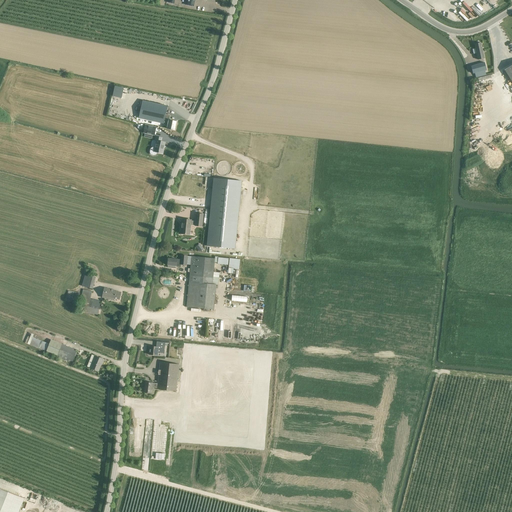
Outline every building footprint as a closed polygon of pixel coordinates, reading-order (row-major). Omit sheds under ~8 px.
[(474,44),(477,55),(478,60),(484,58),(481,43),(474,44)] [(487,70),(484,62),(470,66),(472,74),(474,73),(476,78),(486,75),(485,70),(487,70)] [(114,88),(113,93),(123,95),(124,89),(116,87),(116,88),(114,88)] [(163,123),(168,124),(167,128),(174,130),(176,121),(169,120),(170,115),(165,114),(167,106),(142,100),(138,118),(163,124),(163,123)] [(145,124),(143,133),(145,134),(144,137),(152,139),(153,135),(154,136),(156,127),(145,124)] [(150,149),(150,151),(150,153),(151,154),(152,155),(153,155),(155,155),(156,154),(157,153),(157,152),(163,153),(165,142),(161,141),(162,138),(156,136),(155,141),(156,141),(155,148),(153,147),(152,147),(151,148),(150,149)] [(213,178),(207,246),(235,249),(242,181),(213,178)] [(190,234),(191,225),(195,225),(195,226),(202,227),(204,214),(196,213),(195,221),(191,221),(192,220),(182,219),(180,233),(190,234)] [(191,257),(187,256),(181,255),(180,260),(177,259),(168,258),(168,265),(167,267),(168,268),(175,268),(176,266),(180,266),(181,265),(181,264),(187,265),(187,264),(190,264),(190,269),(188,268),(188,272),(190,272),(186,307),(214,310),(216,284),(212,284),(213,277),(219,278),(219,273),(214,272),(215,262),(218,263),(217,264),(228,265),(228,259),(218,258),(218,257),(215,256),(215,258),(191,256),(191,257)] [(230,258),(228,273),(232,274),(236,274),(235,277),(232,277),(230,288),(231,288),(231,290),(238,291),(239,278),(238,278),(239,271),(236,270),(236,272),(233,272),(233,269),(239,269),(240,259),(230,258)] [(81,287),(91,289),(93,277),(83,275),(81,287)] [(104,287),(102,297),(114,300),(114,298),(120,300),(121,292),(116,291),(116,290),(104,287)] [(83,289),(78,311),(98,315),(101,301),(90,299),(92,291),(83,289)] [(68,291),(66,300),(78,302),(80,293),(68,291)] [(49,344),(33,337),(30,345),(46,351),(72,361),(77,350),(51,339),(49,344)] [(157,342),(156,347),(150,346),(149,355),(157,356),(157,353),(164,353),(165,342),(157,342)] [(193,392),(211,394),(214,356),(196,355),(193,392)] [(104,359),(95,356),(94,359),(92,358),(88,367),(98,371),(101,363),(102,363),(104,359)] [(176,391),(179,364),(160,362),(158,383),(152,383),(152,382),(145,382),(145,388),(142,388),(142,392),(144,392),(144,393),(151,393),(152,387),(157,387),(157,389),(176,391)] [(199,424),(201,400),(165,397),(163,421),(199,424)] [(18,511),(24,498),(0,488),(0,511),(18,511)]
